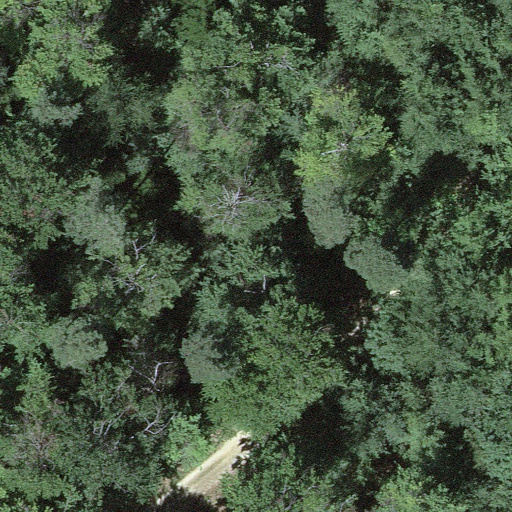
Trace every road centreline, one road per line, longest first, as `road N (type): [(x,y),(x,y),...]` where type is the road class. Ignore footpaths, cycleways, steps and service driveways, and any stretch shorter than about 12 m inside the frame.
road 1 (track): [(511,185),(328,400),(159,511)]
road 2 (track): [(511,446),(239,511)]
